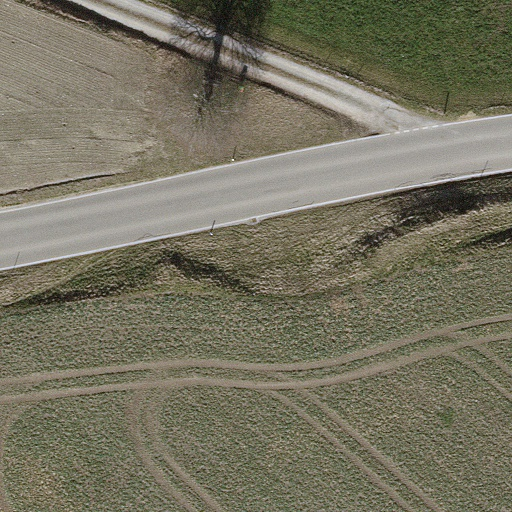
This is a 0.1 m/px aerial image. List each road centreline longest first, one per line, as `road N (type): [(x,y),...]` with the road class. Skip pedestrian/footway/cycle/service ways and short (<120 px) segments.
road 1 (tertiary): [(0,242),(511,140)]
road 2 (track): [(52,0),(457,151)]
